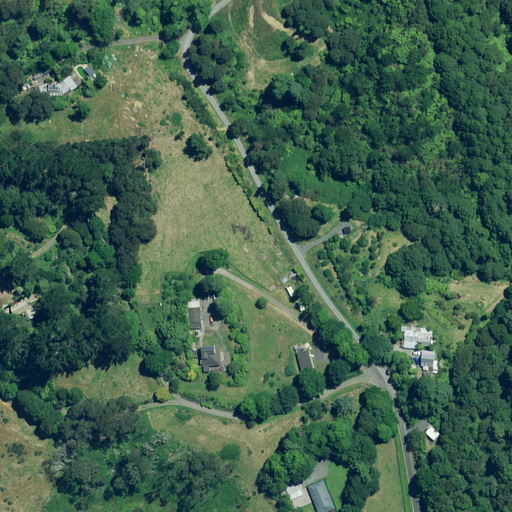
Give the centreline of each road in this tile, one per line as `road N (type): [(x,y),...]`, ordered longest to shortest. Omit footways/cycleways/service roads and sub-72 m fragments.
road 1 (unclassified): [(381,373),(189,67),(187,46),(219,0)]
road 2 (unclassified): [(381,373),(400,424),(415,511)]
